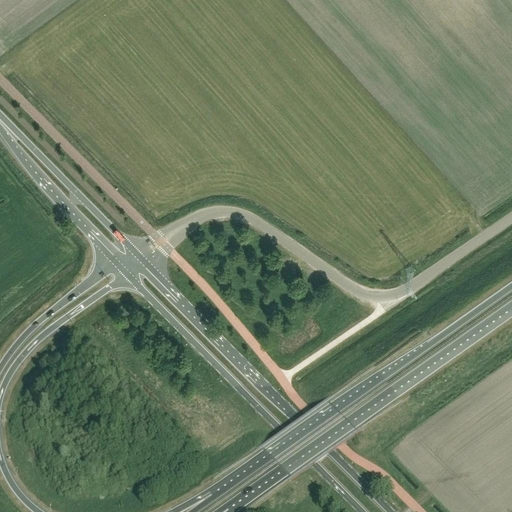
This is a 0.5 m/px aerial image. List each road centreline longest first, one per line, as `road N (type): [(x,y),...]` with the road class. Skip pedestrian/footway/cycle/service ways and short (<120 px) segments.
road 1 (unclassified): [(193,220),(240,214),(356,292),(382,298),(405,294),(511,219)]
road 2 (trunk): [(511,286),(213,497)]
road 3 (trunk): [(222,508),(511,304)]
road 4 (secondary): [(389,511),(144,263)]
road 5 (secondary): [(128,275),(361,511)]
road 6 (secondary): [(133,251),(0,119)]
road 7 (secondary): [(0,127),(117,264)]
road 8 (trunk): [(0,395),(33,343),(128,275)]
road 9 (trunk): [(117,264),(41,320),(0,368)]
